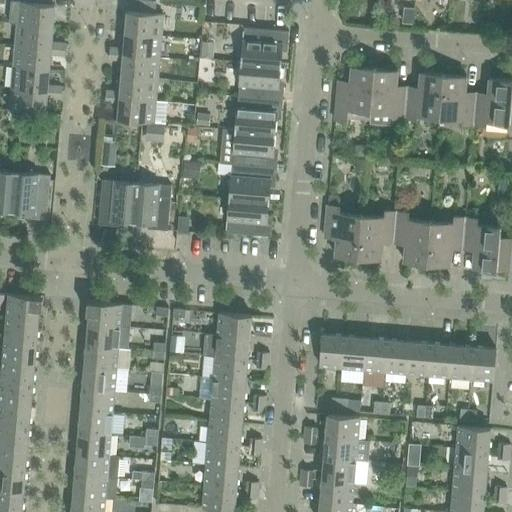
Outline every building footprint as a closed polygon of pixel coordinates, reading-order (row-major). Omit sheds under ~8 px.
[(130,0),(130,11),(155,13),(156,1),(144,0),(130,0)] [(19,2),(17,24),(53,27),(55,5),(53,4),(27,2),(19,2)] [(126,33),(162,36),(164,14),(155,13),(130,11),(128,11),(126,33)] [(17,24),(15,45),(51,48),(50,54),(65,55),(66,44),(51,43),(53,27),(17,24)] [(243,40),(241,62),(281,65),(283,44),(288,45),(289,32),(245,28),(244,40),(243,40)] [(116,60),(123,60),(124,54),(160,57),(162,36),(126,33),(124,49),(117,48),(116,60)] [(15,45),(13,67),(49,70),(50,54),(51,48),(15,45)] [(117,48),(110,48),(109,59),(116,60),(117,48)] [(123,60),(122,76),(158,79),(160,57),(124,54),(123,60)] [(240,84),(239,96),(283,100),(284,87),(279,86),(281,65),(241,62),(239,84),(240,84)] [(13,67),(11,88),(47,91),(48,86),(49,70),(13,67)] [(370,120),(375,69),(352,67),(350,86),(338,85),(335,121),(348,122),(348,118),(370,120)] [(375,69),(370,120),(370,124),(392,126),(393,118),(405,119),(407,91),(396,90),(397,71),(375,69)] [(417,116),(440,118),(444,75),(421,73),(419,92),(407,91),(405,119),(417,120),(417,116)] [(474,125),(476,97),(465,96),(466,77),(444,75),(440,118),(462,119),(462,124),(474,125)] [(120,98),(156,101),(158,79),(122,76),(120,92),(120,98)] [(488,98),(476,97),(474,125),(486,126),(486,122),(508,123),(508,128),(511,128),(511,80),(490,79),(488,98)] [(47,91),(11,88),(10,110),(45,114),(47,97),(54,98),(55,86),(48,86),(47,91)] [(62,87),(55,86),(54,98),(61,98),(62,87)] [(113,103),(113,91),(106,91),(105,102),(113,103)] [(113,91),(113,103),(119,103),(118,120),(154,123),(156,101),(120,98),(120,92),(113,91)] [(237,107),(235,130),(275,133),(277,112),(282,113),(283,100),(239,96),(238,107),(237,107)] [(234,152),(233,164),(277,167),(278,155),(273,154),(275,133),(235,130),(233,152),(234,152)] [(231,175),(229,197),(269,201),(271,180),(276,180),(277,167),(233,164),(232,175),(231,175)] [(0,211),(13,212),(16,172),(0,170),(0,211)] [(13,212),(34,214),(33,218),(47,220),(51,175),(38,174),(16,172),(13,212)] [(102,180),(99,224),(112,225),(113,221),(134,223),(137,182),(116,180),(116,181),(102,180)] [(137,182),(134,223),(155,225),(154,229),(168,230),(172,186),(158,185),(158,184),(137,182)] [(269,201),(229,197),(227,220),(228,220),(227,232),(271,236),(272,222),(267,222),(269,201)] [(335,256),(357,258),(362,215),(339,213),(340,206),(328,205),(325,233),(337,234),(335,256)] [(177,232),(191,233),(193,208),(180,207),(177,232)] [(381,238),(394,239),(397,211),(385,210),(384,217),(362,215),(357,258),(380,260),(381,238)] [(404,262),(427,264),(431,221),(408,219),(409,212),(397,211),(394,239),(406,240),(404,262)] [(452,244),(463,245),(466,217),(453,216),(453,223),(431,221),(427,264),(450,266),(452,244)] [(466,217),(463,245),(475,246),(473,268),(509,271),(511,239),(500,238),(501,227),(477,225),(478,218),(466,217)] [(9,294),(7,316),(39,319),(40,309),(42,309),(43,297),(9,294)] [(89,313),(88,323),(120,326),(122,304),(88,301),(87,313),(89,313)] [(156,315),(168,316),(169,308),(157,307),(156,315)] [(173,317),(185,318),(186,309),(174,308),(173,317)] [(218,334),(250,337),(252,315),(220,312),(218,334)] [(5,338),(37,341),(39,319),(7,316),(5,338)] [(120,326),(88,323),(86,345),(118,348),(120,326)] [(250,337),(218,334),(216,356),(248,358),(250,337)] [(342,368),(345,336),(322,334),(320,366),(342,368)] [(184,337),(171,336),(170,352),(183,353),(184,337)] [(345,336),(342,368),(363,370),(366,338),(345,336)] [(5,338),(3,359),(35,362),(37,341),(5,338)] [(363,370),(385,371),(388,340),(366,338),(363,370)] [(385,371),(407,373),(409,341),(388,340),(385,371)] [(409,341),(407,373),(430,375),(433,343),(409,341)] [(166,343),(154,342),(153,351),(165,352),(166,343)] [(430,375),(450,377),(452,345),(433,343),(430,375)] [(86,345),(85,366),(116,369),(118,348),(86,345)] [(452,345),(450,377),(471,379),(474,347),(452,345)] [(474,347),(471,379),(493,381),(496,349),(474,347)] [(164,360),(165,352),(153,351),(152,359),(164,360)] [(258,352),(257,360),(269,361),(270,353),(258,352)] [(248,358),(216,356),(214,378),(246,381),(248,358)] [(3,359),(1,381),(33,384),(35,362),(3,359)] [(269,361),(257,360),(256,368),(268,369),(269,361)] [(83,388),(115,391),(116,369),(85,366),(83,388)] [(246,381),(214,378),(212,399),(244,402),(246,381)] [(33,384),(1,381),(0,395),(0,402),(31,405),(33,384)] [(162,387),(150,385),(149,394),(161,395),(162,387)] [(83,388),(81,410),(113,412),(115,391),(83,388)] [(161,395),(149,394),(149,402),(161,403),(161,395)] [(253,403),(265,404),(266,396),(254,395),(253,403)] [(331,409),(338,410),(339,398),(332,397),(331,409)] [(339,398),(338,410),(346,411),(347,399),(339,398)] [(210,421),(242,424),(244,402),(212,399),(210,421)] [(374,413),(382,414),(383,402),(375,401),(374,413)] [(31,405),(0,402),(0,424),(29,427),(31,405)] [(382,414),(390,414),(391,403),(383,402),(382,414)] [(265,404),(253,403),(252,411),(264,412),(265,404)] [(417,417),(425,418),(426,406),(418,405),(417,417)] [(426,406),(425,418),(433,418),(434,406),(426,406)] [(460,421),(468,421),(469,409),(461,409),(460,421)] [(469,409),(468,421),(476,422),(477,410),(469,409)] [(81,410),(79,431),(111,434),(113,412),(81,410)] [(328,414),(326,437),(358,439),(360,417),(328,414)] [(208,442),(240,445),(242,424),(210,421),(208,442)] [(0,424),(0,445),(28,448),(29,427),(0,424)] [(489,451),(490,428),(459,426),(457,448),(489,451)] [(305,435),(317,436),(317,428),(305,427),(305,435)] [(158,438),(158,430),(147,428),(146,437),(158,438)] [(77,453),(109,456),(111,434),(79,431),(77,453)] [(317,436),(305,435),(304,443),(316,444),(317,436)] [(157,446),(158,438),(146,437),(145,445),(157,446)] [(326,437),(324,458),(356,461),(358,439),(326,437)] [(250,438),(249,446),(261,447),(262,439),(250,438)] [(240,445),(208,442),(206,464),(238,467),(240,445)] [(498,452),(510,453),(510,445),(498,444),(498,452)] [(0,445),(0,467),(26,470),(28,448),(0,445)] [(249,446),(249,454),(261,455),(261,447),(249,446)] [(487,472),(489,451),(457,448),(455,470),(487,472)] [(510,453),(498,452),(497,460),(509,461),(510,453)] [(107,477),(109,456),(77,453),(75,474),(107,477)] [(324,458),(322,480),(354,482),(356,461),(324,458)] [(238,467),(206,464),(205,486),(236,488),(238,467)] [(0,489),(24,491),(26,470),(0,467),(0,489)] [(301,478),(313,479),(314,471),(302,470),(301,478)] [(485,494),(487,472),(455,470),(453,491),(485,494)] [(155,473),(143,472),(142,480),(154,481),(155,473)] [(105,498),(107,477),(75,474),(73,496),(105,498)] [(313,479),(301,478),(300,486),(312,487),(313,479)] [(154,481),(142,480),(141,488),(153,489),(154,481)] [(322,480),(320,501),(352,504),(354,482),(322,480)] [(246,481),(246,489),(258,490),(258,482),(246,481)] [(236,488),(205,486),(203,508),(235,511),(236,488)] [(494,495),(506,496),(507,488),(495,487),(494,495)] [(22,511),(24,491),(0,489),(0,510),(16,511),(22,511)] [(258,490),(246,489),(245,497),(257,498),(258,490)] [(483,511),(485,494),(453,491),(451,511),(483,511)] [(506,496),(494,495),(493,503),(505,504),(506,496)] [(72,511),(104,511),(105,498),(73,496),(72,511)] [(351,511),(352,504),(320,501),(319,511),(351,511)]
